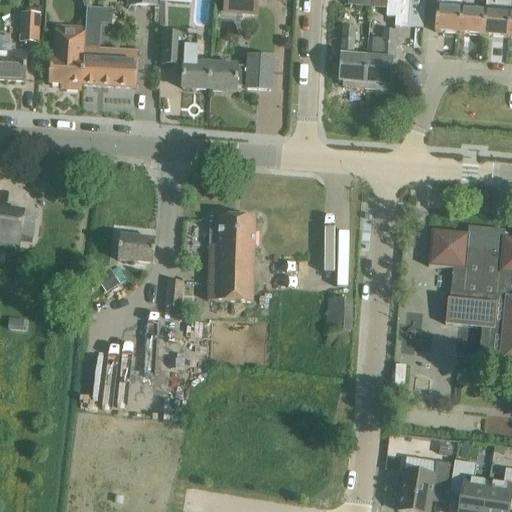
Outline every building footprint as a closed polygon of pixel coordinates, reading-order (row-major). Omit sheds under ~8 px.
[(129,0),(129,8),(155,8),(154,0),(129,0)] [(223,0),(223,14),(258,16),(258,0),(223,0)] [(372,0),(372,1),(388,2),(387,17),(396,17),(396,22),(409,23),(424,24),(425,0),(372,0)] [(437,0),(438,6),(435,33),(460,35),(462,0),(437,0)] [(462,0),(460,35),(484,37),(486,10),(474,9),(474,0),(462,0)] [(486,0),(486,10),(484,37),(508,39),(510,13),(511,13),(511,0),(486,0)] [(85,49),(82,87),(116,89),(136,90),(138,52),(107,51),(100,50),(101,25),(112,25),(113,10),(87,9),(86,28),(86,33),(85,49)] [(41,15),(22,14),(20,42),(40,43),(41,15)] [(153,19),(138,17),(137,17),(135,37),(151,39),(153,19)] [(366,84),(368,58),(353,57),(356,29),(344,28),(342,56),(341,56),(339,82),(366,84)] [(54,31),(53,58),(51,58),(50,85),(82,87),(85,49),(86,33),(54,31)] [(392,87),(394,60),(396,32),(384,31),(383,40),(369,39),(368,58),(366,84),(392,87)] [(183,34),(165,33),(163,65),(180,66),(180,65),(184,65),(183,90),(210,92),(211,66),(196,65),(198,36),(183,36),(183,34)] [(0,82),(26,83),(27,63),(28,51),(16,51),(15,54),(0,53),(0,82)] [(236,93),(237,88),(246,89),(246,90),(272,92),(274,58),(248,57),(248,69),(238,68),(238,67),(211,66),(210,92),(236,93)] [(0,243),(20,247),(20,242),(32,244),(37,216),(0,210),(0,243)] [(256,219),(219,218),(218,247),(210,247),(209,267),(208,303),(253,305),(256,219)] [(511,239),(504,239),(505,231),(469,228),(468,235),(432,232),(429,268),(455,270),(452,301),(451,300),(448,325),(485,329),(482,360),(502,362),(502,364),(511,365),(511,298),(511,299),(511,294),(511,239)] [(121,237),(118,262),(153,265),(156,241),(121,237)] [(97,280),(106,294),(120,285),(110,271),(97,280)] [(165,308),(164,317),(178,318),(191,319),(192,310),(181,309),(184,284),(167,282),(165,308)] [(330,300),(327,344),(349,345),(349,333),(352,333),(353,300),(330,300)] [(9,319),(8,330),(23,332),(25,320),(9,319)] [(123,360),(120,407),(133,408),(135,361),(123,360)] [(495,447),(494,454),(505,455),(506,448),(495,447)] [(455,462),(450,492),(463,494),(459,511),(484,511),(489,484),(474,481),(477,466),(455,462)] [(398,511),(429,511),(433,493),(446,495),(451,465),(436,463),(434,477),(404,472),(398,511)] [(489,484),(484,511),(509,511),(511,501),(511,471),(506,471),(504,486),(489,484)]
